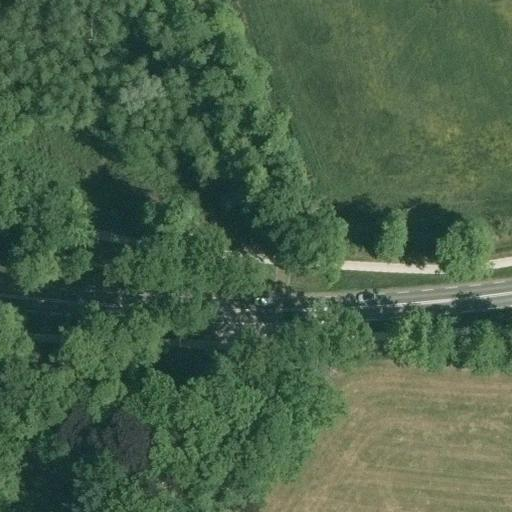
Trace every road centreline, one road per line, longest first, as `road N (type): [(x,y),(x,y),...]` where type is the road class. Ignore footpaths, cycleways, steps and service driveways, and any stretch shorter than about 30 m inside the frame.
road 1 (primary): [(511,296),(284,311),(0,296)]
road 2 (track): [(183,0),(281,231),(284,311)]
road 3 (track): [(240,311),(238,365),(144,511)]
